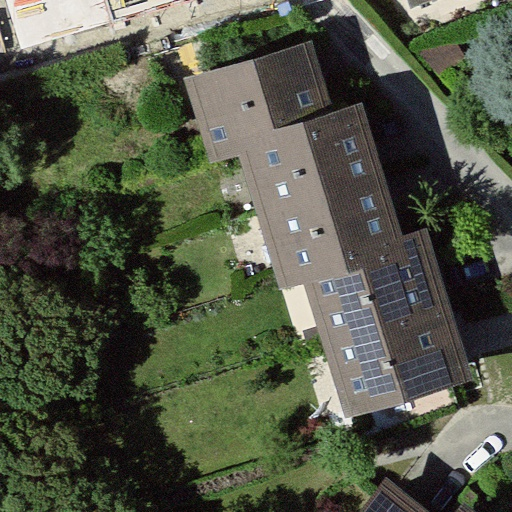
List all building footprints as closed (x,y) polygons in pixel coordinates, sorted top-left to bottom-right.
[(308,44),(185,84),(211,161),(247,148),(334,120),(308,44)] [(415,247),(369,108),(334,120),(247,148),(294,287),(311,282),(415,247)] [(476,378),(430,242),(415,247),(311,282),(357,418),(476,378)] [(438,511),(390,471),(354,511),(438,511)] [(506,511),(476,488),(457,511),(506,511)]
